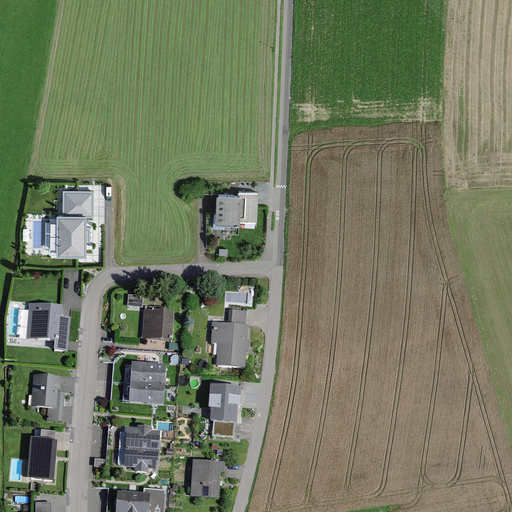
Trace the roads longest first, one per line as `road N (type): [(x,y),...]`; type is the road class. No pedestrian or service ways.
road 1 (residential): [(78,511),(98,282),(117,273),(277,270)]
road 2 (residential): [(238,511),(268,376),(277,270)]
road 3 (residential): [(290,0),(281,188)]
